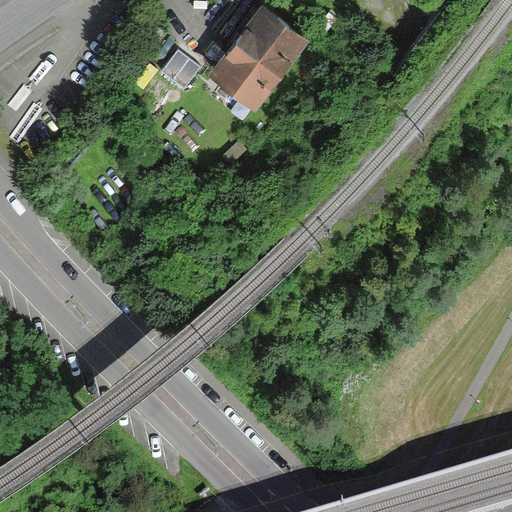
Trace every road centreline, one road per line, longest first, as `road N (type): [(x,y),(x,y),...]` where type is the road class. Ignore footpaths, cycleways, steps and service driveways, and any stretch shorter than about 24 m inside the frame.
road 1 (unclassified): [(312,511),(0,197)]
road 2 (unclassified): [(0,250),(259,511)]
